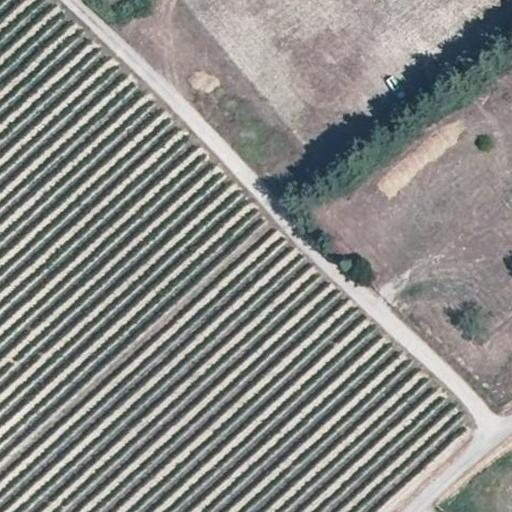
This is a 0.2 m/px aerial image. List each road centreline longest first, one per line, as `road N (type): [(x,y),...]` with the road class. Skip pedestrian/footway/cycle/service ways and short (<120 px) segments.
road 1 (track): [(69,0),(500,437)]
road 2 (unclassified): [(411,511),(511,428)]
